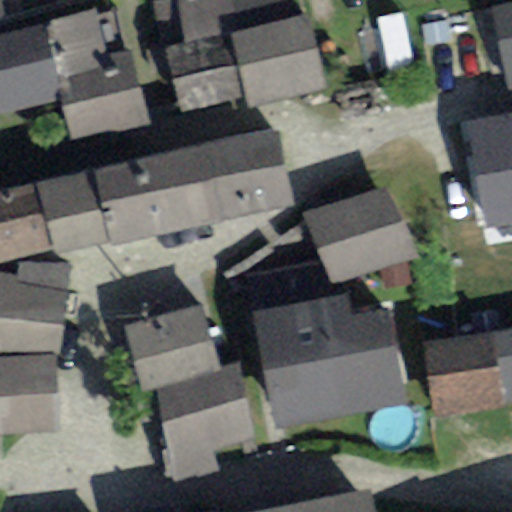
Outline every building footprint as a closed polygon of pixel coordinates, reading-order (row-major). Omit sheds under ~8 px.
[(0,0),(0,106),(66,91),(49,20),(18,27),(11,0),(0,0)] [(293,0),(178,0),(188,36),(170,41),(184,101),(245,86),(248,99),(329,80),(310,0),(294,4),(293,0)] [(79,151),(152,134),(122,3),(49,20),(66,91),(79,151)] [(511,107),(467,115),(485,221),(511,215),(511,107)] [(279,116),(204,132),(221,206),(295,193),(279,116)] [(105,232),(221,206),(204,132),(88,158),(105,232)] [(105,232),(88,158),(36,172),(53,240),(105,232)] [(0,181),(0,253),(53,240),(36,172),(0,181)] [(387,177),(304,209),(332,280),(414,248),(387,177)] [(254,300),(274,418),(405,397),(388,296),(350,302),(347,285),(254,300)] [(123,317),(141,383),(153,379),(218,362),(200,296),(123,317)] [(511,323),(419,341),(432,413),(511,397),(511,323)] [(0,427),(51,420),(52,346),(0,351),(0,427)] [(235,358),(218,362),(153,379),(165,424),(156,427),(170,478),(218,465),(212,442),(254,431),(235,358)] [(187,511),(378,511),(371,475),(187,511)]
